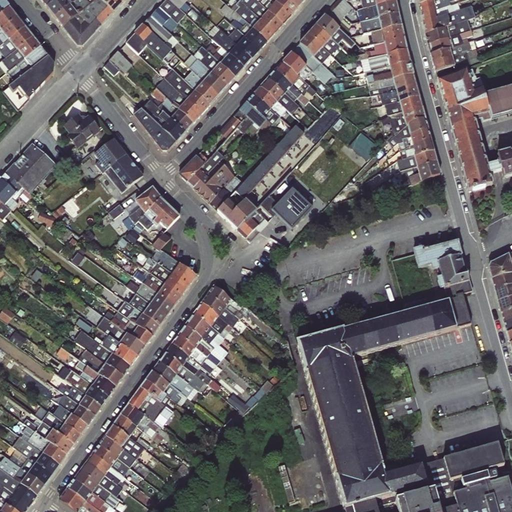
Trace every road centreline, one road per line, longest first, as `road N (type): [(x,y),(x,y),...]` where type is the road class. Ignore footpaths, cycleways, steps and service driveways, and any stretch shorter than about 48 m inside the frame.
road 1 (residential): [(405,0),(511,393)]
road 2 (residential): [(166,175),(199,227),(209,266),(43,504)]
road 3 (residential): [(324,0),(166,175)]
road 4 (residential): [(79,70),(166,175)]
